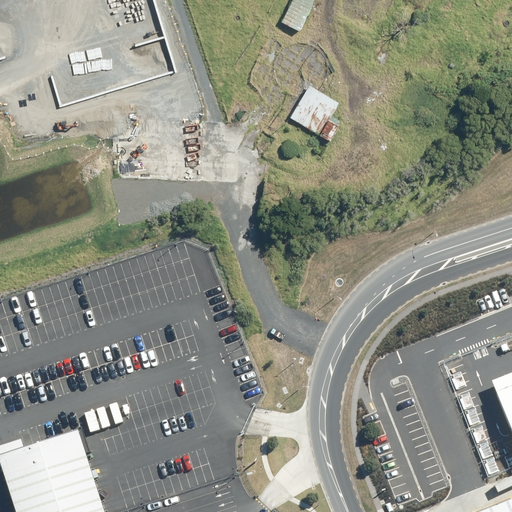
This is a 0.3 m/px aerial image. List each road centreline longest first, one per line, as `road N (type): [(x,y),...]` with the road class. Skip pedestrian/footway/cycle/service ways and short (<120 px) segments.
road 1 (track): [(332,0),(333,38),(355,89),(355,124),(337,157),(309,168),(256,160),(148,104),(80,53),(40,0)]
road 2 (unclassified): [(364,309),(339,347),(323,404),(329,460),(349,511)]
road 3 (unclassified): [(364,309),(419,258),(511,225)]
road 4 (unclassified): [(511,251),(419,281),(364,309)]
